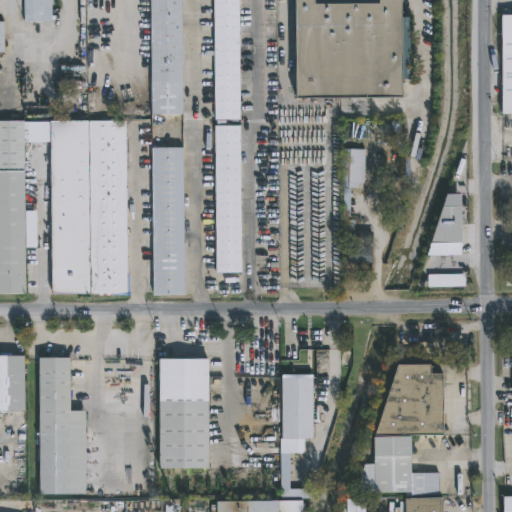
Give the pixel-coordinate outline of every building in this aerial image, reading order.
[(53,0),(53,21),(25,22),(25,0),(53,0)] [(180,0),(181,114),(151,114),(150,0),(180,0)] [(236,0),(237,120),(212,121),(210,0),(236,0)] [(401,0),(402,98),(295,99),(294,0),(314,0),(314,4),(378,4),(378,0),(401,0)] [(511,113),(499,113),(499,94),(497,94),(497,80),(500,80),(500,14),(511,14),(511,113)] [(24,294),(0,294),(0,121),(23,121),(24,294)] [(126,293),(51,294),(49,121),(124,121),(126,293)] [(240,273),(214,274),(213,127),(239,126),(240,273)] [(185,294),(153,295),(151,147),(183,147),(185,294)] [(366,147),(365,182),(359,182),(359,187),(341,186),(342,147),(366,147)] [(377,193),(376,224),(363,224),(364,192),(377,193)] [(459,240),(455,241),(455,243),(444,243),(444,241),(429,240),(444,192),(458,192),(457,204),(459,204),(459,240)] [(375,232),(374,245),(370,245),(370,248),(374,248),(373,265),(343,264),(345,231),(375,232)] [(24,411),(0,411),(0,356),(26,356),(26,411),(24,411)] [(67,358),(67,412),(82,412),(82,495),(36,495),(36,358),(67,358)] [(156,468),(155,358),(204,358),(205,468),(156,468)] [(431,366),(431,374),(443,374),(443,436),(411,436),(412,456),(409,456),(409,473),(436,473),(436,496),(410,497),(410,493),(359,492),(359,477),(363,465),(373,465),(373,457),(375,457),(375,438),(376,438),(399,366),(431,366)] [(315,439),(284,439),(284,377),(315,377),(315,439)] [(288,452),(288,488),(310,488),(310,498),(279,499),(278,452),(288,452)] [(511,511),(511,497),(503,497),(503,511),(511,511)] [(444,498),(444,511),(408,511),(408,499),(444,498)] [(142,511),(108,511),(108,500),(143,501),(142,511)] [(365,511),(365,500),(346,500),(346,511),(365,511)] [(215,511),(215,502),(300,501),(300,511),(215,511)]
